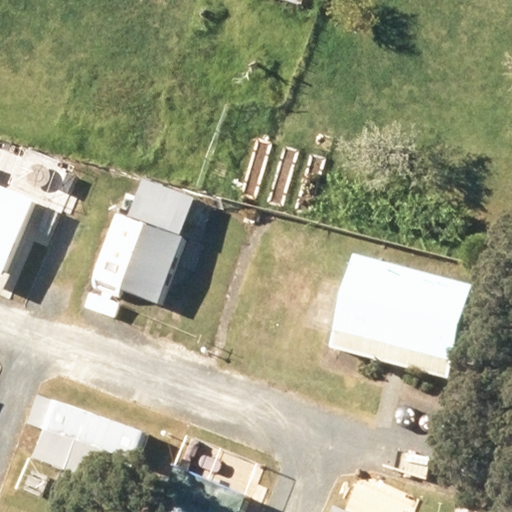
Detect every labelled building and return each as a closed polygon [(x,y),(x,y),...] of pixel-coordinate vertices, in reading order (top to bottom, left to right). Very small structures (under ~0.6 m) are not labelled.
[(0,292),(36,202),(1,188),(0,191),(0,292)] [(152,322),(177,253),(109,229),(85,299),(152,322)] [(327,350),(446,379),(451,359),(474,364),(489,302),(466,296),(469,282),(350,253),(327,350)] [(313,291),(245,272),(224,345),(292,364),(313,291)] [(150,434),(54,399),(31,466),(99,490),(110,459),(138,469),(150,434)] [(244,511),(255,484),(173,452),(149,511),(244,511)] [(407,511),(350,486),(337,511),(407,511)]
